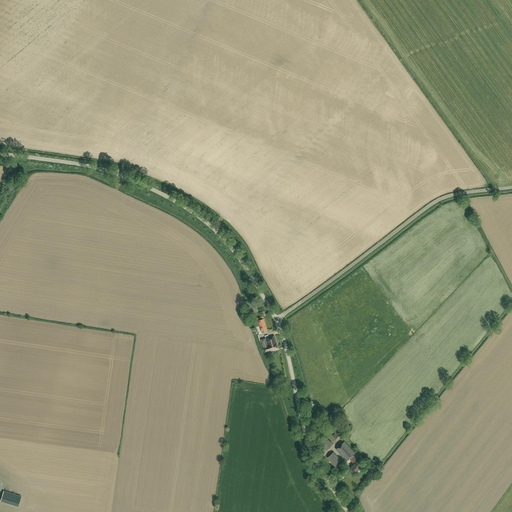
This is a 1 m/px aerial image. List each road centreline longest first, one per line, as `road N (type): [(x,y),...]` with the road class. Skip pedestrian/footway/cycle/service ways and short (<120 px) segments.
road 1 (unclassified): [(275,320),(226,241),(169,197),(99,169),(0,154)]
road 2 (unclassified): [(511,187),(431,204),(275,320)]
road 3 (unclassified): [(347,511),(308,450),(275,320)]
